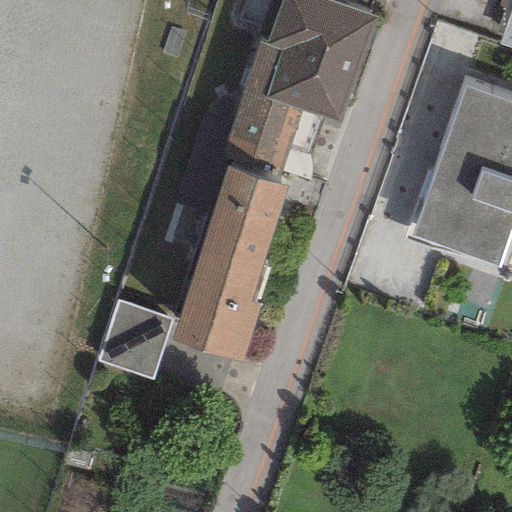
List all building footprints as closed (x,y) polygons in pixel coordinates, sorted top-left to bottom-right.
[(258,40),(215,164),(224,167),(274,184),(281,167),(287,147),(308,154),(321,117),(338,122),(374,18),(320,0),(280,0),(266,42),(258,40)] [(511,0),(497,45),(511,50),(511,0)] [(511,226),(511,106),(462,90),(410,239),(497,269),(511,226)] [(170,338),(242,361),(259,308),(247,304),(284,187),(274,184),(224,167),(170,338)] [(149,380),(169,320),(115,302),(96,362),(149,380)]
